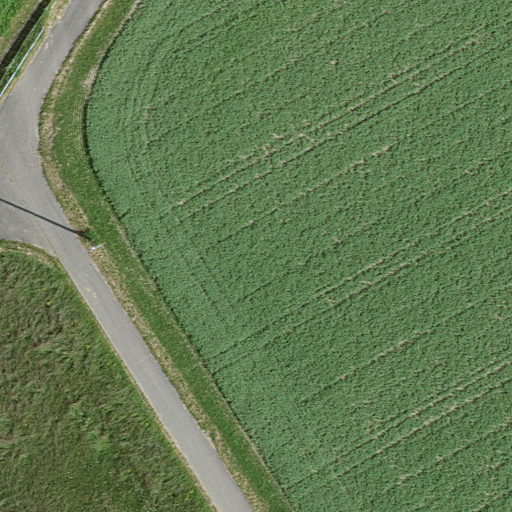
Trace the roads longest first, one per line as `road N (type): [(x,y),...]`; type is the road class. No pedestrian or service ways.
road 1 (track): [(0,184),(69,252),(233,511)]
road 2 (track): [(89,0),(0,137)]
